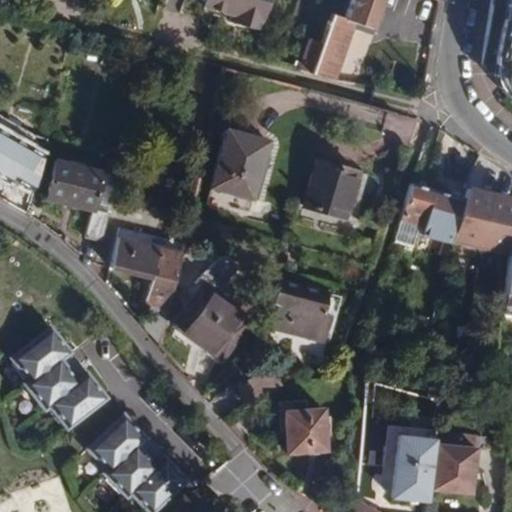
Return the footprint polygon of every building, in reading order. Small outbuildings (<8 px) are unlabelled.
[(241,17),(239,25),(260,30),(262,23),(264,23),(269,0),(208,0),(206,8),(231,15),(241,17)] [(383,0),(351,0),(345,18),(331,14),(321,42),(309,39),(301,68),(335,78),(353,23),(373,30),(383,0)] [(511,0),(507,25),(501,24),(494,65),(500,66),(501,70),(502,73),(504,77),(505,81),(507,85),(509,88),(511,91),(511,92),(511,0)] [(333,81),(335,78),(301,68),(299,71),(333,81)] [(210,188),(250,198),(266,141),(225,130),(210,188)] [(27,149),(0,133),(0,180),(6,184),(27,149)] [(31,193),(38,166),(28,160),(20,187),(31,193)] [(99,241),(105,215),(106,212),(94,209),(102,173),(54,161),(44,201),(89,213),(83,237),(99,241)] [(358,172),(316,161),(302,207),(344,219),(358,172)] [(435,190),(423,238),(451,246),(452,242),(468,189),(469,184),(462,182),(457,196),(435,190)] [(412,185),(392,243),(402,246),(401,249),(407,251),(414,234),(423,238),(435,190),(412,185)] [(458,244),(509,255),(511,237),(511,198),(468,189),(452,242),(458,244)] [(148,305),(165,310),(180,254),(162,249),(117,237),(115,237),(108,269),(149,280),(144,304),(148,305)] [(192,282),(198,285),(169,325),(217,361),(246,322),(234,313),(240,305),(221,290),(232,275),(215,262),(210,266),(207,268),(203,272),(201,274),(199,276),(195,279),(192,282)] [(511,270),(511,271),(501,356),(511,356),(511,270)] [(325,293),(275,281),(269,302),(275,303),(268,329),(321,342),(327,318),(319,315),(325,293)] [(45,326),(9,356),(12,359),(9,361),(22,377),(25,375),(27,379),(24,381),(26,385),(24,387),(37,403),(39,401),(42,405),(46,402),(49,405),(46,408),(59,424),(61,422),(64,425),(85,447),(88,450),(85,453),(100,467),(102,465),(105,468),(102,471),(105,475),(103,477),(117,491),(119,489),(123,493),(126,490),(129,493),(126,495),(141,509),(143,507),(146,510),(180,478),(159,457),(161,455),(152,446),(141,434),(139,436),(119,415),(100,397),(74,363),(45,326)] [(241,404),(278,384),(269,368),(232,388),(241,404)] [(319,408),(280,411),(283,453),(323,450),(319,408)] [(432,443),(432,440),(395,435),(388,497),(425,501),(427,487),(432,443)] [(473,448),(432,443),(427,487),(468,493),(473,448)] [(344,492),(348,468),(327,470),(325,490),(344,492)]
